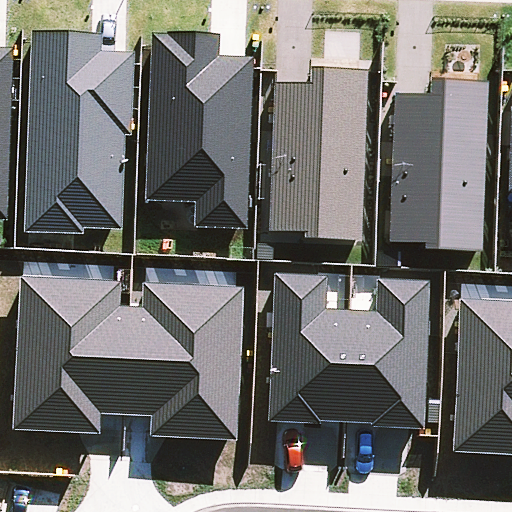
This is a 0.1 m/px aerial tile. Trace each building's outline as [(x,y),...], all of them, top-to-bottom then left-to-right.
[(116,236),(127,54),(98,53),(99,35),(30,31),(18,230),(116,236)] [(215,36),(148,34),(142,203),(188,204),(187,229),(244,231),(251,60),(215,58),(215,36)] [(0,222),(6,223),(12,49),(0,48),(0,222)] [(305,82),(272,81),(264,237),(359,241),(367,72),(305,69),(305,82)] [(429,96),(392,94),(385,247),(478,251),(485,83),(430,81),(429,96)]
